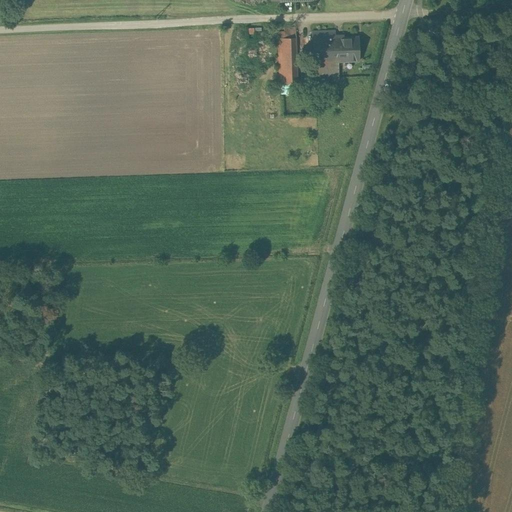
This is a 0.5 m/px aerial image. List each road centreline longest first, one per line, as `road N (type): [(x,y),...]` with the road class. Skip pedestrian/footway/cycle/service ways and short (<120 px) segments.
road 1 (tertiary): [(406,0),(267,511)]
road 2 (track): [(402,15),(0,29)]
